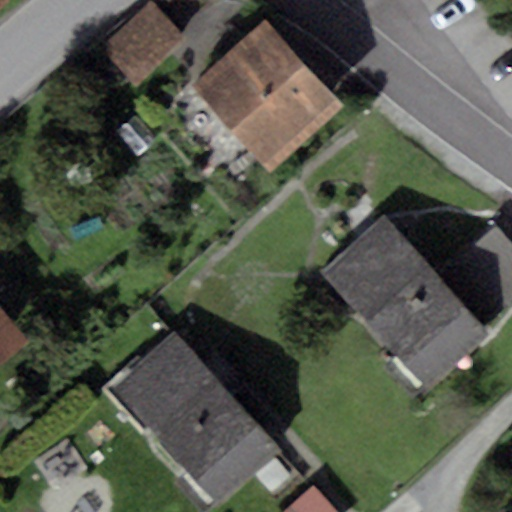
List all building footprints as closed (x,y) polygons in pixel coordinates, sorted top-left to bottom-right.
[(0,0),(0,10),(11,0),(0,0)] [(152,1),(100,48),(135,87),(187,39),(152,1)] [(265,20),(192,86),(270,172),(343,106),(265,20)] [(385,213),(318,272),(426,394),(492,336),(482,324),(511,297),(511,242),(496,225),(440,275),(385,213)] [(0,311),(0,362),(25,342),(0,311)] [(175,332),(113,387),(218,504),(280,449),(175,332)] [(335,511),(314,488),(285,511),(335,511)]
